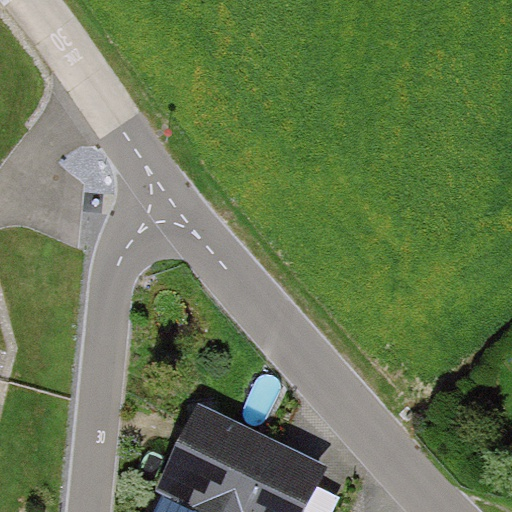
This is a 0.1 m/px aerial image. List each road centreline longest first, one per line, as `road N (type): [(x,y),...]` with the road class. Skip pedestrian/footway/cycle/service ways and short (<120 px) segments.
road 1 (residential): [(451,511),(123,146)]
road 2 (residential): [(95,511),(121,327),(123,146)]
road 3 (unclassified): [(123,146),(36,0)]
